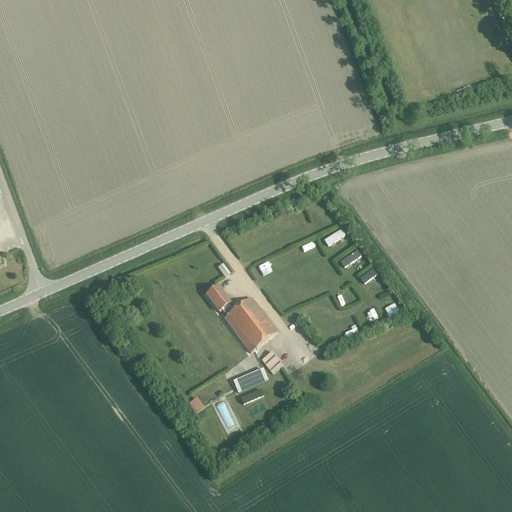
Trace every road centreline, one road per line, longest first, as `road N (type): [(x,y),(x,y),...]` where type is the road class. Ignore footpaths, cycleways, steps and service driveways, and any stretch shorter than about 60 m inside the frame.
road 1 (tertiary): [(42,293),(328,169),(511,121)]
road 2 (residential): [(42,293),(0,176)]
